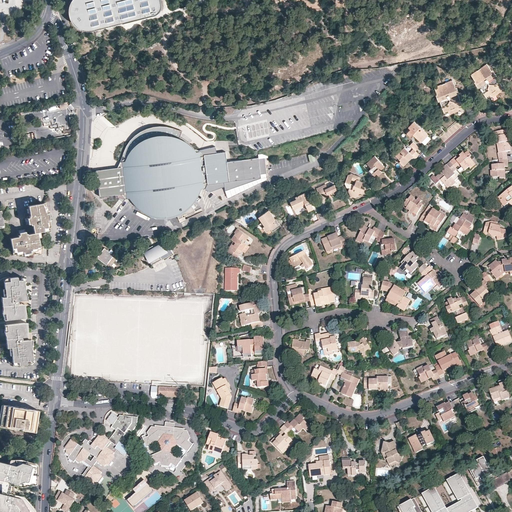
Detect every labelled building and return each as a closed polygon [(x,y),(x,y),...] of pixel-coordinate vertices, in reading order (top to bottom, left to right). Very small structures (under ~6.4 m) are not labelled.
[(72,0),(71,3),(70,6),(70,8),(70,11),(70,14),(71,16),(72,19),(73,21),(74,23),(76,24),(79,26),(82,28),(85,28),(88,29),(92,29),(96,28),(123,21),(154,14),(157,13),(158,12),(160,10),(161,9),(162,7),(162,5),(162,3),(162,1),(161,0),(72,0)] [(430,38),(423,19),(389,32),(396,50),(430,38)] [(287,73),(288,74),(290,72),(292,72),(292,73),(293,71),(297,71),(301,75),(303,74),(303,71),(307,71),(307,69),(307,66),(309,66),(311,69),(315,63),(317,64),(318,63),(320,60),(318,59),(320,55),(320,50),(323,48),(322,47),(321,46),(319,48),(316,48),(316,49),(313,49),(312,50),(311,51),(310,51),(310,55),(307,58),(305,58),(302,58),(299,61),(290,65),(288,70),(288,72),(287,73)] [(492,68),(489,63),(481,69),(472,74),(475,79),(479,86),(485,93),(487,98),(491,95),(493,96),(497,93),(500,91),(500,89),(504,87),(502,83),(496,74),(492,68)] [(454,84),(453,80),(444,83),(434,87),(437,93),(439,100),(443,110),(444,113),(448,112),(450,112),(454,111),(458,110),(459,107),(463,106),(461,102),(458,93),(454,84)] [(454,115),(441,124),(445,130),(458,121),(454,115)] [(420,142),(428,135),(416,122),(410,128),(411,130),(408,134),(411,137),(413,135),(415,134),(417,136),(416,138),(418,140),(420,142)] [(259,178),(258,166),(257,158),(225,162),(225,160),(223,153),(219,153),(202,155),(199,153),(195,153),(193,150),(188,145),(187,144),(183,140),(177,137),(174,139),(170,137),(169,133),(166,129),(163,127),(159,126),(156,126),(152,126),(149,128),(147,131),(145,133),(145,135),(144,138),(144,140),(144,141),(141,143),(140,143),(139,143),(138,143),(137,143),(136,143),(134,146),(130,150),(127,156),(125,162),(122,163),(121,163),(118,168),(113,169),(98,170),(96,171),(96,173),(98,191),(99,197),(110,196),(130,194),(133,199),(137,204),(140,207),(145,210),(147,211),(153,213),(159,215),(161,212),(163,210),(166,209),(169,210),(172,211),(173,212),(174,213),(181,209),(186,205),(189,203),(192,198),(193,197),(195,192),(198,184),(204,184),(210,184),(259,178)] [(439,126),(433,130),(438,136),(443,132),(439,126)] [(498,152),(499,160),(499,159),(508,159),(507,151),(511,150),(510,146),(507,129),(495,132),(496,142),(499,141),(501,152),(498,152)] [(429,136),(428,135),(420,142),(420,143),(422,144),(429,136)] [(283,136),(258,143),(260,150),(285,143),(283,136)] [(420,148),(414,142),(411,145),(414,149),(417,151),(420,148)] [(417,151),(414,149),(411,152),(405,147),(401,151),(400,150),(395,155),(399,159),(400,161),(399,162),(404,166),(410,160),(412,158),(414,160),(420,154),(417,151)] [(457,157),(451,162),(456,168),(460,165),(465,170),(470,167),(471,168),(476,164),(470,157),(471,156),(468,152),(464,155),(463,153),(462,154),(458,158),(457,157)] [(385,167),(375,156),(367,163),(372,169),(370,171),(375,176),(379,172),(385,167)] [(491,171),(491,178),(498,178),(500,178),(500,179),(506,179),(505,173),(505,167),(508,167),(508,159),(499,159),(500,164),(492,165),(493,170),(491,171)] [(437,185),(440,182),(442,181),(448,188),(452,185),(453,186),(457,183),(453,178),(456,175),(454,172),(458,170),(456,168),(451,162),(445,166),(444,168),(446,170),(447,172),(444,175),(443,173),(437,178),(435,176),(431,178),(437,185)] [(399,174),(393,167),(389,172),(393,177),(395,177),(399,174)] [(362,186),(364,182),(360,180),(361,176),(350,173),(347,175),(345,182),(351,195),(356,196),(359,195),(361,192),(364,193),(365,191),(366,188),(362,186)] [(333,193),(334,195),(338,193),(335,185),(331,187),(330,186),(327,187),(326,184),(317,189),(322,200),(326,199),(325,196),(333,193)] [(511,186),(499,198),(505,207),(509,204),(511,201),(511,186)] [(297,200),(291,202),(291,203),(294,208),(305,203),(309,211),(315,208),(310,200),(307,193),(296,198),(297,200)] [(424,205),(420,203),(417,201),(415,199),(415,198),(411,196),(408,200),(407,199),(401,208),(405,211),(407,208),(410,209),(409,212),(413,214),(416,217),(424,205)] [(37,234),(40,233),(51,231),(50,227),(49,223),(52,222),(51,217),(50,211),(47,212),(45,204),(28,207),(30,216),(27,217),(28,219),(29,225),(29,226),(33,226),(35,234),(37,234)] [(426,211),(420,220),(425,223),(427,220),(439,228),(446,217),(439,212),(434,209),(430,214),(426,211)] [(275,221),(277,219),(269,210),(260,217),(261,219),(260,220),(262,223),(266,228),(268,232),(272,229),(278,224),(275,221)] [(467,233),(470,227),(473,224),(474,218),(468,214),(467,216),(464,213),(457,223),(453,228),(452,227),(448,233),(452,235),(450,239),(452,240),(451,241),(456,244),(459,239),(456,237),(458,234),(459,232),(461,229),(465,231),(467,233)] [(290,227),(294,224),(288,216),(284,219),(290,227)] [(282,225),(277,219),(275,221),(278,224),(272,229),(275,231),(279,228),(282,225)] [(427,220),(425,223),(430,227),(437,231),(439,228),(427,220)] [(497,234),(497,236),(497,239),(507,237),(506,230),(501,228),(500,226),(498,225),(497,225),(497,223),(493,222),(490,223),(485,224),(484,229),(483,231),(492,234),(493,234),(497,234)] [(377,239),(381,231),(374,228),(372,230),(367,228),(362,225),(359,230),(362,232),(358,239),(364,242),(365,240),(370,243),(374,237),(377,239)] [(246,252),(250,246),(245,242),(241,239),(243,237),(246,240),(249,236),(239,228),(236,232),(237,233),(233,239),(234,240),(237,242),(233,248),(230,252),(239,258),(242,255),(245,251),(246,252)] [(392,255),(392,254),(392,252),(396,251),(395,240),(394,239),(388,240),(386,240),(385,238),(384,237),(385,234),(381,231),(377,239),(376,240),(380,242),(382,241),(382,245),(384,245),(385,255),(392,255)] [(40,247),(39,239),(37,234),(35,234),(28,236),(27,232),(26,233),(19,234),(18,234),(18,238),(10,240),(14,257),(22,255),(22,257),(33,255),(32,253),(41,251),(40,247)] [(343,246),(348,244),(344,235),(339,237),(338,233),(333,234),(334,237),(329,239),(328,237),(322,239),(327,252),(333,250),(333,248),(342,244),(343,246)] [(166,249),(162,241),(150,248),(154,256),(166,249)] [(154,256),(150,248),(144,251),(149,259),(154,256)] [(107,268),(116,258),(107,249),(103,253),(101,253),(101,256),(98,259),(107,268)] [(291,259),(295,268),(303,263),(308,270),(314,266),(304,251),(290,258),(291,259)] [(413,266),(412,268),(414,270),(419,265),(417,263),(416,263),(415,261),(417,259),(419,257),(414,251),(411,254),(409,252),(406,256),(407,257),(401,263),(402,265),(400,268),(403,271),(407,268),(405,267),(408,264),(409,262),(413,266)] [(511,272),(511,258),(510,259),(510,261),(507,262),(502,262),(498,263),(497,261),(489,267),(493,272),(492,273),(496,278),(502,274),(501,272),(504,270),(510,269),(510,273),(511,272)] [(163,260),(152,266),(156,272),(167,265),(163,260)] [(423,273),(428,267),(425,264),(418,270),(422,274),(423,273)] [(435,270),(431,265),(428,267),(423,273),(425,275),(427,273),(428,274),(422,281),(423,282),(429,290),(432,286),(433,287),(438,284),(441,288),(446,283),(443,280),(444,280),(440,276),(437,278),(436,277),(438,275),(434,270),(435,270)] [(236,282),(238,282),(238,273),(241,273),(241,269),(238,268),(227,268),(226,290),(235,291),(236,282)] [(485,280),(487,282),(492,278),(485,271),(481,275),(485,280)] [(25,291),(24,280),(18,280),(17,277),(9,278),(10,281),(4,282),(6,297),(1,297),(2,301),(3,309),(2,311),(2,312),(2,314),(5,313),(6,320),(26,318),(24,304),(17,304),(18,304),(18,303),(18,302),(17,301),(27,300),(27,297),(26,293),(25,291)] [(361,292),(361,298),(369,299),(369,300),(374,300),(374,292),(371,292),(373,279),(364,279),(363,287),(362,287),(361,292)] [(477,301),(481,305),(485,302),(484,300),(487,298),(489,299),(492,295),(487,289),(490,286),(490,285),(487,282),(485,280),(483,281),(481,283),(482,284),(470,295),(476,302),(477,301)] [(405,297),(408,293),(389,282),(384,281),(381,290),(389,292),(391,293),(388,298),(400,305),(398,307),(405,312),(411,301),(405,297)] [(305,299),(304,295),(303,289),(299,290),(298,285),(287,287),(288,293),(293,292),(293,295),(289,296),(290,302),(305,299)] [(336,301),(333,286),(327,288),(328,290),(318,291),(319,292),(314,293),(314,294),(310,295),(312,305),(317,304),(317,306),(322,305),(322,303),(326,302),(326,300),(330,300),(330,302),(336,301)] [(464,309),(469,306),(465,297),(460,299),(464,309)] [(400,305),(388,298),(387,301),(394,305),(398,307),(400,305)] [(459,317),(462,322),(470,319),(466,311),(465,311),(464,309),(460,299),(457,301),(456,299),(455,300),(454,300),(453,298),(448,300),(449,302),(446,303),(448,307),(447,308),(450,314),(457,311),(459,317)] [(259,315),(261,314),(259,305),(254,306),(253,304),(240,307),(241,313),(242,313),(243,315),(240,316),(242,328),(251,325),(252,330),(263,327),(262,322),(260,322),(259,318),(259,315)] [(447,334),(438,317),(430,321),(434,328),(432,329),(430,330),(432,333),(434,332),(437,339),(447,334)] [(22,338),(21,338),(21,337),(28,336),(26,323),(6,325),(7,331),(4,332),(4,333),(5,334),(5,335),(6,336),(6,346),(7,348),(11,347),(13,362),(18,362),(19,365),(27,364),(26,361),(32,360),(31,348),(31,346),(32,345),(32,342),(32,340),(32,339),(21,340),(22,340),(22,339),(22,338)] [(505,340),(506,343),(511,339),(511,337),(509,331),(503,333),(499,335),(498,332),(501,330),(499,326),(491,330),(497,344),(505,340)] [(403,348),(414,345),(412,336),(410,336),(409,332),(400,331),(402,341),(398,342),(397,342),(395,340),(388,346),(394,355),(402,349),(402,348),(403,347),(403,348)] [(315,333),(316,341),(322,341),(323,349),(329,349),(329,352),(334,351),(338,351),(336,334),(330,335),(325,336),(325,333),(321,334),(321,333),(315,333)] [(256,354),(266,353),(265,345),(264,336),(255,337),(255,340),(239,342),(239,346),(239,350),(234,351),(234,355),(240,355),(240,357),(240,359),(245,359),(245,358),(245,357),(251,356),(253,356),(253,355),(256,354)] [(490,351),(486,344),(482,346),(478,339),(474,342),(473,340),(466,343),(469,349),(470,351),(468,351),(471,356),(476,354),(481,351),(483,354),(490,351)] [(310,352),(312,341),(308,341),(307,344),(300,343),(300,341),(299,341),(294,340),(293,348),(285,347),(286,354),(292,355),(292,353),(298,353),(306,354),(306,351),(310,352)] [(376,350),(380,347),(376,341),(371,344),(370,342),(369,343),(367,341),(362,340),(359,342),(348,343),(350,354),(357,353),(358,353),(360,351),(363,355),(369,351),(372,349),(371,347),(373,346),(376,350)] [(369,351),(363,355),(360,351),(358,353),(357,353),(362,360),(371,354),(369,351)] [(441,365),(436,367),(437,370),(440,376),(446,373),(445,370),(450,368),(452,367),(461,363),(457,353),(448,356),(446,352),(437,357),(441,365)] [(424,367),(417,370),(420,376),(421,377),(419,378),(422,383),(426,381),(432,378),(434,381),(441,378),(440,376),(437,370),(433,372),(430,365),(425,367),(424,367)] [(338,373),(339,371),(334,369),(333,371),(321,366),(319,370),(315,369),(312,375),(325,380),(323,385),(327,386),(329,382),(331,379),(335,380),(338,373)] [(346,367),(341,366),(339,371),(338,373),(342,375),(342,377),(346,379),(345,381),(346,382),(344,389),(342,393),(352,398),(361,379),(353,376),(353,374),(349,373),(348,374),(344,372),(346,367)] [(253,380),(258,380),(266,379),(267,379),(266,368),(256,369),(257,374),(253,374),(253,380)] [(325,380),(312,375),(311,378),(319,381),(318,385),(322,386),(323,385),(325,380)] [(365,378),(365,388),(370,388),(370,390),(373,390),(379,390),(379,388),(381,388),(390,388),(390,380),(385,380),(385,377),(379,377),(379,378),(379,380),(370,380),(370,378),(365,378)] [(221,399),(219,406),(224,408),(228,409),(232,396),(228,389),(230,387),(225,378),(223,379),(222,378),(212,383),(221,399)] [(509,378),(499,382),(500,386),(492,389),(490,390),(493,400),(502,397),(503,399),(503,400),(510,397),(507,389),(511,387),(511,386),(511,385),(509,378)] [(186,398),(187,388),(160,387),(159,396),(162,396),(169,397),(169,395),(176,396),(176,397),(186,398)] [(458,407),(459,410),(463,407),(464,408),(466,407),(469,413),(476,410),(476,408),(475,407),(479,404),(477,401),(478,400),(476,396),(475,397),(472,392),(467,395),(465,396),(466,398),(464,399),(463,397),(459,399),(458,398),(454,400),(458,407)] [(240,405),(235,404),(233,412),(240,414),(241,410),(252,414),(253,411),(254,408),(252,408),(253,406),(254,406),(255,400),(249,398),(249,399),(249,400),(242,398),(240,405)] [(452,410),(454,410),(458,407),(454,400),(450,402),(444,405),(443,406),(442,405),(437,408),(439,413),(436,415),(439,421),(443,419),(445,422),(455,416),(452,410)] [(0,424),(19,428),(34,430),(37,410),(2,405),(1,417),(0,420),(0,424)] [(113,414),(107,421),(113,426),(119,418),(113,414)] [(290,420),(285,425),(291,431),(295,428),(300,433),(304,429),(305,431),(310,426),(304,420),(305,419),(301,415),(297,419),(293,423),(290,420)] [(113,436),(122,442),(127,435),(126,434),(128,430),(132,433),(137,427),(138,419),(133,418),(133,417),(121,416),(119,418),(113,426),(112,428),(117,432),(113,436)] [(406,431),(401,421),(397,423),(401,433),(402,433),(406,431)] [(0,426),(34,432),(34,430),(19,428),(0,424),(0,426)] [(289,436),(292,432),(291,431),(285,425),(281,429),(283,430),(286,434),(283,437),(281,435),(277,439),(277,441),(274,444),(281,452),(289,444),(293,441),(289,436)] [(148,461),(151,460),(153,465),(159,463),(160,466),(168,467),(171,464),(176,467),(182,460),(172,452),(177,445),(187,452),(193,444),(188,441),(190,437),(187,431),(184,431),(184,428),(174,428),(165,427),(156,426),(155,428),(152,427),(147,433),(149,437),(143,439),(145,444),(139,446),(145,462),(148,461)] [(286,434),(283,430),(277,436),(271,442),(274,444),(277,441),(277,439),(281,435),(283,437),(286,434)] [(432,442),(433,445),(435,445),(436,444),(437,442),(436,440),(430,431),(427,432),(426,432),(426,431),(424,431),(423,432),(423,433),(423,434),(424,437),(423,437),(422,435),(421,436),(420,436),(421,439),(420,439),(417,435),(411,438),(411,440),(417,452),(419,453),(425,449),(424,446),(428,444),(432,442)] [(223,454),(228,455),(231,447),(226,445),(229,438),(220,435),(212,432),(208,443),(211,445),(209,449),(214,451),(213,454),(221,457),(223,454)] [(75,464),(78,462),(81,464),(85,462),(90,466),(92,468),(85,478),(83,480),(92,487),(93,485),(96,486),(102,477),(101,474),(102,473),(95,468),(99,462),(106,467),(107,466),(110,466),(116,458),(115,455),(116,454),(109,449),(113,443),(110,441),(101,435),(94,444),(92,447),(89,445),(90,443),(87,441),(84,444),(84,445),(82,448),(72,441),(66,449),(68,450),(67,453),(71,456),(69,460),(75,464)] [(132,449),(122,442),(113,436),(110,441),(113,443),(117,447),(116,449),(126,457),(132,449)] [(396,462),(401,464),(404,457),(398,454),(397,450),(398,449),(399,449),(399,448),(396,441),(394,442),(391,443),(385,442),(382,452),(386,454),(388,459),(387,460),(389,464),(396,462)] [(291,446),(289,444),(281,452),(283,453),(291,446)] [(255,461),(255,457),(257,458),(257,453),(251,453),(251,455),(247,455),(244,454),(244,452),(239,452),(238,462),(243,462),(243,466),(252,467),(251,470),(257,470),(258,466),(258,462),(255,461)] [(319,473),(320,476),(331,474),(329,461),(329,455),(320,456),(320,462),(317,462),(317,465),(315,465),(312,469),(309,469),(310,474),(319,473)] [(35,511),(36,507),(24,495),(13,492),(15,484),(22,485),(35,483),(36,483),(36,482),(37,463),(37,462),(22,457),(9,458),(8,461),(0,459),(0,483),(2,484),(1,491),(0,491),(0,511),(35,511)] [(368,472),(367,461),(361,461),(361,464),(358,464),(358,462),(353,462),(353,460),(350,461),(347,461),(348,468),(349,468),(350,473),(354,473),(354,475),(359,475),(359,470),(363,470),(364,472),(367,472),(368,472)] [(486,460),(479,463),(468,469),(471,474),(474,473),(479,482),(493,474),(486,460)] [(83,476),(85,478),(92,468),(90,466),(83,476)] [(511,469),(508,472),(491,481),(495,488),(503,484),(511,478),(511,469)] [(226,492),(232,488),(221,472),(214,477),(216,479),(214,481),(212,478),(204,484),(211,493),(222,486),(226,492)] [(421,511),(413,498),(397,508),(398,511),(471,511),(478,508),(458,474),(445,481),(457,501),(460,499),(460,501),(446,509),(434,488),(421,496),(430,511),(421,511)] [(291,498),(291,499),(297,499),(296,481),(287,482),(288,489),(273,490),(273,494),(273,495),(282,495),(282,498),(291,498)] [(144,482),(125,498),(130,505),(150,489),(144,482)] [(74,500),(76,495),(68,490),(66,495),(60,491),(56,499),(64,504),(64,503),(66,504),(66,505),(63,509),(67,511),(68,511),(76,501),(74,500)] [(190,511),(200,506),(202,505),(196,495),(183,503),(188,511),(190,511)] [(341,511),(342,510),(341,509),(342,505),(333,502),(332,504),(331,507),(330,510),(328,509),(326,511),(341,511)]
